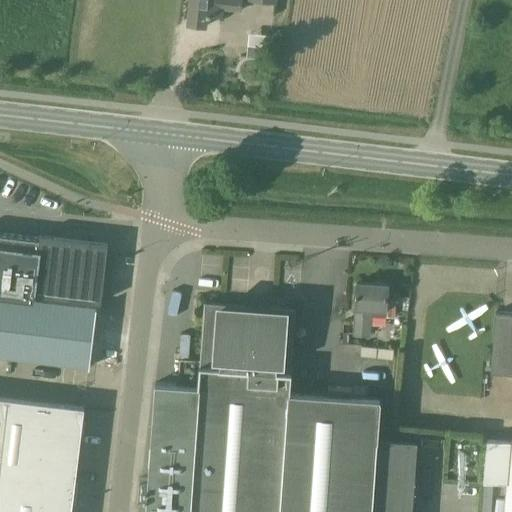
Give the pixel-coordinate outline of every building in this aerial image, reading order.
[(240,11),(241,0),(190,0),(188,24),(205,26),(206,15),(221,17),(222,8),(240,11)] [(0,232),(0,295),(96,307),(103,245),(56,239),(0,232)] [(385,316),(388,284),(356,281),(354,308),(355,308),(353,335),(369,336),(371,315),(385,316)] [(96,307),(0,295),(0,355),(89,366),(96,307)] [(155,382),(145,511),(411,511),(417,441),(377,438),(380,398),(350,396),(351,388),(328,386),(328,394),(289,392),(295,308),(204,301),(198,385),(155,382)] [(511,373),(511,312),(494,311),(490,371),(511,373)] [(197,378),(198,360),(180,359),(179,377),(197,378)] [(0,511),(70,511),(72,505),(74,487),(84,406),(0,395),(0,511)] [(504,511),(511,511),(511,440),(486,438),(483,480),(507,482),(504,511)]
